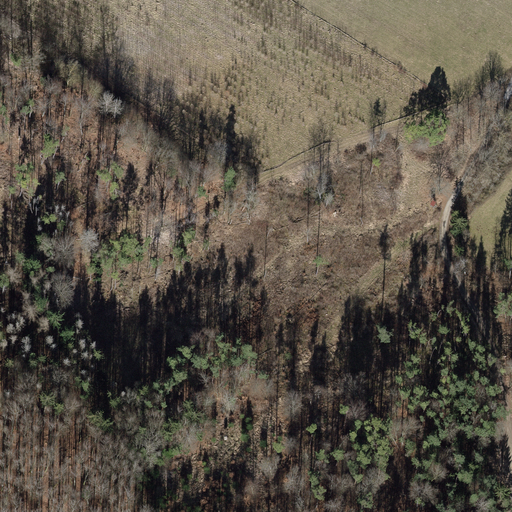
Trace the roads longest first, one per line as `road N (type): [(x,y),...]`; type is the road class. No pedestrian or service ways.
road 1 (track): [(511,76),(157,227),(0,262)]
road 2 (track): [(511,441),(491,335),(442,249),(447,217),(511,78)]
